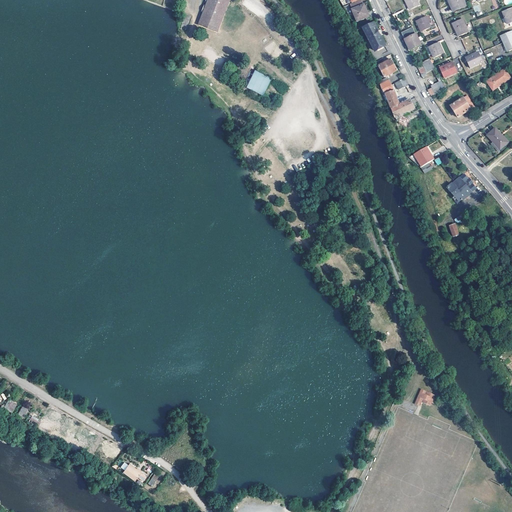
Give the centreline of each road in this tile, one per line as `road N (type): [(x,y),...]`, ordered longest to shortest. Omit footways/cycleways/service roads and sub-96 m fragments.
road 1 (residential): [(0,370),(165,467),(207,511)]
road 2 (residential): [(295,124),(307,67),(252,0)]
road 3 (unknown): [(351,511),(394,411),(412,408)]
road 4 (unknown): [(336,511),(387,400)]
